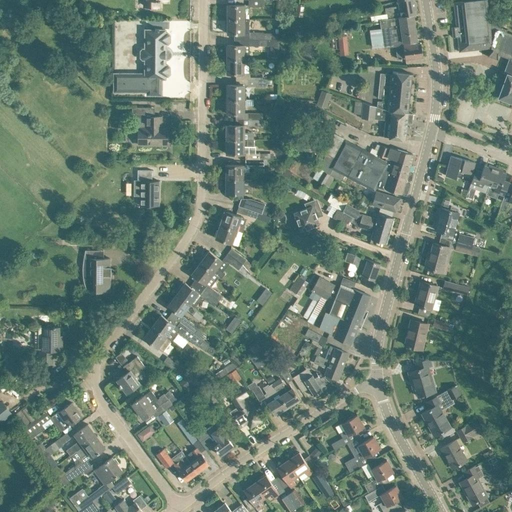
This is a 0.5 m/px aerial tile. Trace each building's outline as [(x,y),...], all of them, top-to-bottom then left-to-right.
[(414,0),(397,0),(398,6),(385,7),(386,13),(374,15),(375,21),(399,16),(413,14),(416,13),(414,0)] [(456,26),(452,27),(452,29),(453,35),(453,37),(457,37),(459,51),(491,48),(492,48),(489,22),(486,0),(461,0),(462,1),(454,2),(456,26)] [(227,19),(244,19),(244,5),(228,5),(227,19)] [(417,40),(413,14),(399,16),(403,42),(410,41),(417,40)] [(403,42),(399,16),(375,21),(375,23),(380,23),(381,28),(371,30),(373,47),(384,46),(384,47),(395,45),(397,58),(405,57),(405,59),(423,56),(421,44),(417,45),(417,42),(410,43),(410,41),(403,42)] [(244,19),(227,19),(227,33),(248,33),(248,32),(250,32),(250,19),(244,19)] [(165,43),(168,43),(169,41),(169,34),(168,33),(165,33),(165,30),(165,28),(169,28),(169,21),(114,20),(114,73),(114,91),(147,91),(147,94),(161,95),(161,78),(165,78),(165,75),(167,75),(169,73),(169,66),(167,65),(165,65),(165,60),(165,48),(165,43)] [(492,50),(488,56),(489,55),(497,58),(497,60),(498,60),(498,54),(509,58),(509,59),(505,71),(504,72),(507,73),(506,74),(507,74),(505,80),(504,80),(503,83),(499,95),(498,97),(500,97),(511,101),(511,102),(511,101),(511,33),(506,31),(507,29),(506,29),(502,28),(502,27),(501,27),(498,26),(497,21),(489,22),(492,48),(491,48),(493,49),(493,50),(492,50)] [(331,33),(332,50),(339,49),(340,55),(349,54),(347,35),(339,36),(339,32),(331,33)] [(227,45),(227,59),(243,59),(249,59),(249,55),(247,53),(243,53),(243,45),(227,45)] [(243,59),(227,59),(226,73),(243,73),(243,59)] [(393,72),(389,110),(408,112),(412,74),(393,72)] [(227,85),(227,99),(243,99),(244,85),(227,85)] [(319,97),(317,104),(326,107),(329,101),(319,97)] [(252,99),(243,99),(227,99),(227,113),(243,113),(243,105),(252,105),(252,99)] [(355,101),(354,114),(361,114),(361,118),(375,119),(375,118),(380,119),(385,120),(391,120),(390,129),(384,129),(384,137),(389,137),(389,138),(395,139),(405,140),(407,123),(412,123),(413,113),(408,113),(408,112),(389,110),(382,108),(377,106),(376,105),(362,101),(355,101)] [(162,117),(151,116),(151,107),(132,107),(132,117),(135,117),(135,128),(141,128),(141,144),(166,145),(167,128),(162,128),(162,117)] [(226,139),(253,139),(254,132),(243,132),(243,125),(227,125),(226,139)] [(326,153),(319,167),(324,170),(330,174),(333,168),(344,175),(374,190),(376,186),(391,191),(401,194),(410,164),(395,159),(393,164),(385,161),(385,160),(384,160),(378,157),(373,154),(344,139),(334,134),(324,152),(326,153)] [(301,147),(307,137),(303,135),(298,145),(292,141),(289,147),(296,151),(299,146),(301,147)] [(289,147),(292,141),(284,136),(280,142),(289,147)] [(253,146),(253,139),(226,139),(226,153),(243,153),(243,146),(253,146)] [(377,144),(373,154),(378,157),(384,160),(385,160),(385,161),(393,164),(395,159),(410,164),(413,154),(404,151),(397,149),(397,150),(390,147),(389,148),(381,145),(377,144)] [(445,175),(455,178),(456,178),(458,170),(472,174),(475,162),(451,155),(445,175)] [(226,164),(226,179),(251,179),(251,173),(243,173),(243,165),(236,165),(226,164)] [(471,181),(471,183),(477,185),(478,186),(478,188),(486,192),(496,167),(487,164),(486,166),(484,165),(482,171),(481,174),(475,172),(471,181)] [(486,192),(486,194),(497,198),(499,193),(504,195),(504,196),(505,194),(508,184),(503,182),(504,179),(506,173),(504,172),(505,170),(496,167),(486,192)] [(152,170),(142,170),(137,170),(137,181),(140,181),(139,205),(159,205),(159,181),(151,180),(152,170)] [(324,170),(317,180),(324,184),(330,174),(324,170)] [(226,179),(226,193),(236,193),(239,193),(239,198),(241,198),(243,198),(243,195),(243,193),(243,186),(251,186),(251,179),(226,179)] [(295,193),(306,199),(310,193),(299,187),(295,193)] [(504,195),(500,207),(506,209),(509,201),(511,202),(511,190),(510,196),(505,194),(504,196),(504,195)] [(372,205),(386,209),(396,212),(400,198),(376,191),(372,205)] [(241,198),(239,206),(259,212),(261,213),(265,203),(250,198),(243,198),(241,198)] [(306,207),(294,212),(297,222),(301,231),(319,224),(317,217),(315,213),(322,211),(318,202),(314,203),(313,200),(308,202),(309,206),(306,207)] [(347,203),(342,211),(344,212),(360,221),(390,230),(394,217),(384,214),(379,213),(377,220),(373,219),(374,217),(359,213),(360,211),(347,203)] [(239,206),(237,212),(257,218),(259,212),(239,206)] [(441,207),(435,230),(452,234),(459,212),(441,207)] [(337,208),(332,217),(339,221),(340,219),(344,212),(342,211),(337,208)] [(225,211),(220,224),(236,230),(242,232),(244,225),(238,223),(241,216),(236,214),(225,211)] [(344,212),(340,219),(347,223),(348,221),(355,224),(354,225),(373,231),(371,238),(377,240),(386,243),(390,230),(360,221),(344,212)] [(220,224),(216,238),(225,241),(231,243),(236,230),(220,224)] [(457,241),(472,245),(474,237),(459,233),(457,241)] [(481,247),(472,245),(457,241),(455,249),(475,255),(473,264),(476,265),(481,247)] [(449,247),(443,245),(434,243),(429,258),(427,258),(425,266),(434,269),(443,271),(449,247)] [(243,264),(248,271),(250,273),(255,269),(246,259),(239,254),(231,248),(228,253),(243,264)] [(110,258),(91,258),(92,250),(85,250),(84,256),(83,263),(83,270),(83,277),(84,282),(86,286),(88,290),(90,293),(92,291),(93,291),(110,291),(110,258)] [(209,251),(200,262),(213,272),(219,276),(221,278),(225,273),(223,271),(217,267),(222,260),(209,251)] [(243,264),(228,253),(224,258),(245,274),(248,271),(243,264)] [(379,263),(356,255),(347,253),(345,259),(354,262),(357,267),(355,272),(362,274),(362,275),(374,279),(379,263)] [(200,262),(192,274),(196,277),(200,280),(204,283),(205,282),(207,284),(203,289),(218,300),(226,306),(230,301),(211,287),(219,276),(213,272),(200,262)] [(299,275),(290,289),(299,296),(308,282),(299,275)] [(341,284),(353,289),(356,282),(343,277),(341,283),(335,284),(320,275),(311,290),(312,291),(309,296),(313,298),(303,316),(308,319),(307,320),(313,323),(326,299),(327,299),(329,294),(334,297),(341,284)] [(443,287),(443,288),(444,288),(468,295),(468,294),(469,289),(470,287),(445,280),(443,287)] [(417,296),(414,304),(420,306),(431,308),(431,309),(431,308),(434,298),(436,290),(437,286),(430,284),(421,281),(421,282),(422,282),(418,296),(417,296)] [(180,289),(176,294),(189,304),(194,307),(198,302),(202,297),(199,294),(200,294),(198,292),(193,289),(190,286),(185,283),(183,282),(178,288),(180,289)] [(371,295),(353,289),(341,284),(334,297),(335,298),(329,313),(341,317),(338,325),(324,318),(321,323),(321,329),(334,335),(333,337),(351,344),(371,295)] [(266,287),(263,291),(269,296),(272,292),(266,287)] [(200,294),(199,294),(202,297),(214,305),(218,300),(203,289),(200,294)] [(176,294),(168,306),(173,310),(176,311),(181,315),(185,309),(193,314),(197,309),(194,307),(189,304),(176,294)] [(161,315),(152,326),(171,340),(179,329),(181,330),(182,334),(198,346),(198,345),(203,339),(200,336),(179,321),(176,326),(169,321),(167,319),(161,315)] [(232,332),(241,319),(235,315),(226,328),(232,332)] [(183,316),(179,321),(200,336),(203,332),(197,329),(198,327),(183,316)] [(447,322),(439,319),(439,320),(434,318),(432,326),(447,330),(448,328),(452,329),(454,324),(447,322)] [(405,345),(414,347),(421,349),(427,323),(411,319),(405,345)] [(152,326),(144,338),(152,343),(157,347),(163,351),(171,340),(152,326)] [(40,362),(43,362),(53,363),(53,349),(61,349),(61,342),(59,342),(59,327),(35,327),(34,341),(39,341),(39,349),(40,349),(40,362)] [(327,338),(308,328),(305,335),(324,345),(327,338)] [(203,339),(198,345),(204,349),(209,343),(207,342),(204,339),(203,339)] [(343,365),(348,353),(336,348),(335,348),(330,346),(325,358),(343,365)] [(343,365),(325,358),(318,356),(321,349),(317,347),(314,354),(316,355),(313,363),(327,368),(325,374),(337,379),(343,365)] [(116,356),(121,364),(127,360),(122,352),(120,353),(116,356)] [(126,393),(134,387),(140,383),(135,377),(139,374),(138,372),(145,367),(137,356),(123,366),(127,372),(117,380),(120,384),(118,385),(120,387),(121,386),(126,393)] [(418,396),(427,393),(433,391),(426,367),(432,365),(429,358),(425,360),(416,362),(418,369),(408,372),(410,380),(413,379),(418,396)] [(177,371),(186,378),(187,379),(189,380),(194,374),(181,365),(177,371)] [(293,378),(286,368),(280,372),(287,382),(293,378)] [(304,380),(309,387),(314,395),(327,387),(323,382),(326,380),(323,375),(320,377),(316,372),(304,380)] [(272,375),(266,378),(269,384),(275,380),(272,375)] [(272,383),(287,407),(299,399),(292,388),(287,391),(283,385),(284,384),(280,378),(272,383)] [(275,414),(287,407),(272,383),(264,388),(269,396),(265,398),(275,414)] [(265,396),(264,394),(258,385),(252,389),(259,400),(265,396)] [(250,427),(262,420),(254,408),(250,411),(241,398),(247,394),(243,387),(230,395),(240,411),(238,412),(236,408),(230,412),(233,416),(231,417),(238,428),(247,422),(250,427)] [(454,424),(450,426),(441,410),(446,407),(444,403),(458,395),(453,387),(427,402),(430,408),(422,413),(434,435),(444,430),(447,435),(456,429),(457,429),(454,424)] [(153,419),(166,410),(166,409),(177,401),(175,398),(176,398),(173,395),(171,392),(172,392),(170,389),(167,391),(167,392),(165,394),(164,393),(159,396),(160,398),(157,399),(151,390),(144,395),(132,403),(143,418),(148,414),(153,419)] [(220,404),(212,393),(204,398),(210,406),(209,406),(212,409),(220,404)] [(1,401),(0,401),(0,422),(11,414),(1,401)] [(59,411),(52,416),(53,416),(56,420),(62,430),(69,425),(74,421),(82,415),(72,402),(64,408),(59,411)] [(24,427),(22,428),(30,439),(32,438),(44,429),(41,424),(51,417),(46,411),(38,416),(30,422),(24,427)] [(331,443),(335,449),(351,440),(348,435),(364,426),(357,414),(341,423),(345,429),(340,432),(343,437),(331,443)] [(177,422),(192,443),(197,440),(182,418),(177,422)] [(457,429),(456,429),(463,442),(482,431),(475,419),(457,429)] [(216,423),(197,437),(206,450),(213,445),(220,454),(233,445),(230,440),(234,436),(227,427),(222,431),(216,423)] [(76,450),(96,435),(88,424),(74,434),(79,440),(66,450),(70,455),(76,450)] [(141,432),(138,434),(143,440),(145,438),(150,435),(155,431),(151,425),(145,429),(141,432)] [(55,441),(46,448),(40,452),(52,468),(58,463),(53,455),(50,458),(48,456),(63,445),(63,443),(70,438),(67,432),(55,441)] [(105,447),(96,435),(76,450),(81,457),(87,452),(91,457),(105,447)] [(356,459),(357,461),(356,461),(349,466),(352,471),(359,467),(373,459),(370,454),(380,448),(373,436),(358,445),(361,451),(356,454),(358,458),(356,459)] [(466,460),(455,439),(441,447),(452,468),(466,460)] [(185,456),(197,472),(209,463),(202,454),(197,447),(185,456)] [(157,454),(166,467),(173,462),(164,449),(157,454)] [(491,449),(483,454),(485,458),(494,453),(491,449)] [(294,455),(288,460),(298,474),(304,470),(307,475),(313,472),(311,469),(316,466),(311,458),(306,462),(304,458),(299,452),(298,453),(297,452),(294,454),(294,455)] [(495,455),(487,459),(490,464),(497,460),(495,455)] [(197,472),(185,456),(174,464),(186,480),(197,472)] [(77,492),(69,498),(78,511),(106,491),(112,487),(114,485),(110,480),(122,470),(112,457),(108,460),(107,459),(105,461),(105,462),(99,466),(94,470),(104,483),(98,488),(88,495),(83,499),(77,492)] [(372,480),(365,484),(370,492),(379,487),(382,485),(383,484),(380,479),(387,475),(393,471),(387,459),(378,464),(375,460),(369,463),(372,468),(376,474),(370,477),(372,480)] [(91,465),(87,460),(77,467),(75,465),(59,477),(64,484),(83,470),(91,465)] [(278,466),(277,467),(281,474),(289,485),(290,487),(296,483),(292,478),(298,474),(288,460),(282,464),(281,463),(277,465),(278,466)] [(476,464),(474,466),(465,471),(468,477),(461,481),(468,495),(467,495),(472,504),(481,499),(487,495),(475,474),(480,471),(476,464)] [(91,465),(83,470),(86,474),(93,468),(91,465)] [(321,471),(315,475),(325,490),(331,486),(329,484),(322,473),(321,471)] [(261,478),(255,482),(265,497),(271,493),(274,498),(280,494),(266,474),(265,475),(264,474),(260,477),(261,478)] [(114,485),(112,487),(117,493),(131,482),(127,476),(114,485)] [(259,501),(265,497),(255,482),(248,487),(248,485),(244,488),(245,489),(244,490),(257,510),(263,506),(259,501)] [(370,492),(365,494),(368,501),(380,494),(384,500),(379,503),(382,509),(383,511),(387,511),(390,511),(393,509),(390,504),(399,499),(403,497),(396,485),(386,490),(382,485),(379,487),(370,492)] [(287,494),(296,507),(300,505),(302,507),(305,505),(303,502),(304,502),(295,489),(287,494)] [(289,511),(296,507),(287,494),(280,499),(288,511),(289,511)] [(346,496),(340,500),(344,506),(350,503),(346,496)] [(101,499),(99,497),(79,511),(90,511),(97,507),(94,504),(101,499)] [(119,511),(121,511),(122,511),(143,511),(135,501),(129,506),(124,499),(114,506),(115,507),(112,510),(113,511),(118,511),(119,511)] [(213,511),(212,511),(248,511),(242,504),(237,508),(232,511),(225,503),(213,511)]
